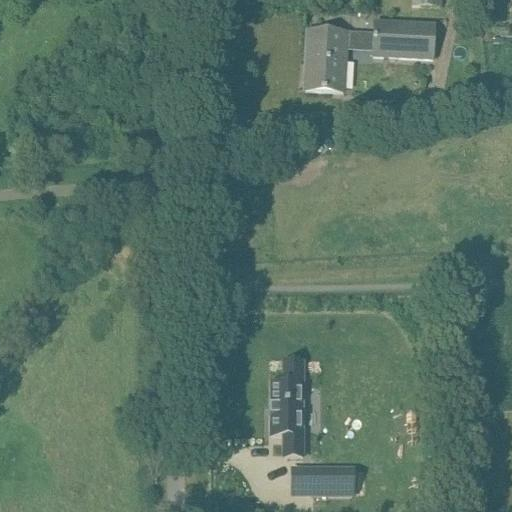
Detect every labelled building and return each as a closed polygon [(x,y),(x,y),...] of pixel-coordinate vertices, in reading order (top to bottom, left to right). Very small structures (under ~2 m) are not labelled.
[(440,11),(440,0),(410,0),(410,10),(440,11)] [(435,30),(375,27),(374,60),(434,62),(435,30)] [(346,36),(308,34),(306,64),(311,64),(310,92),(305,92),(305,93),(342,95),(346,36)] [(269,408),(269,410),(271,410),(271,417),(269,417),(269,419),(271,419),(271,439),(283,439),(283,461),(302,461),(302,433),(301,433),(301,395),(301,393),(302,393),(303,380),(283,380),(283,388),(271,388),(271,408),(269,408)] [(312,473),(312,499),(352,500),(352,473),(312,473)]
